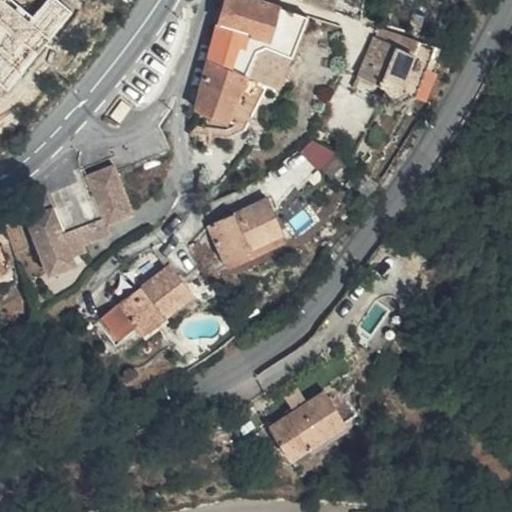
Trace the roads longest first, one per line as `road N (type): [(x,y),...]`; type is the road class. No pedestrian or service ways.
road 1 (tertiary): [(509,0),(408,177),(296,330),(117,426),(0,477)]
road 2 (residential): [(210,0),(188,70),(157,115),(115,137),(70,118)]
road 3 (secondary): [(70,118),(161,0)]
